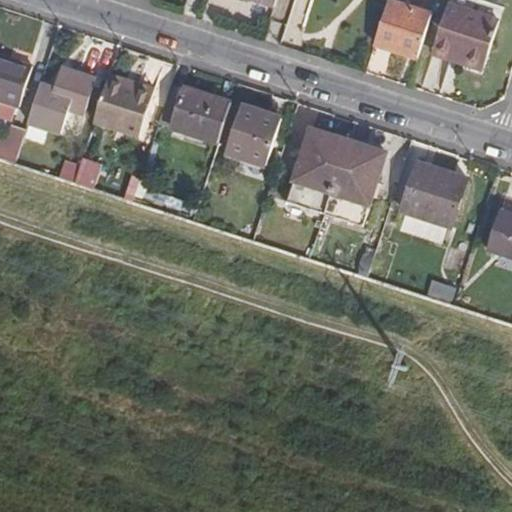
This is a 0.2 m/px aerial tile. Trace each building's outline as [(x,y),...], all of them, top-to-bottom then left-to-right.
[(431,15),(388,1),(374,44),(417,58),(431,15)] [(430,54),(450,61),(452,54),(483,64),(496,22),(445,7),(430,54)] [(33,66),(0,54),(0,100),(20,107),(33,66)] [(481,71),(483,64),(452,54),(450,61),(481,71)] [(41,81),(28,120),(61,131),(70,106),(84,110),(95,76),(62,65),(62,67),(56,86),(41,81)] [(110,75),(95,122),(139,136),(154,89),(110,75)] [(173,128),(187,86),(171,83),(159,123),(173,128)] [(173,128),(218,143),(232,100),(187,86),(173,128)] [(251,156),(268,161),(282,118),(242,104),(226,150),(250,159),(251,156)] [(8,118),(0,142),(0,152),(16,158),(26,124),(8,118)] [(324,214),(348,140),(312,128),(288,202),(324,214)] [(386,152),(348,140),(324,214),(362,227),(386,152)] [(81,161),(75,177),(135,196),(140,180),(81,161)] [(403,209),(452,226),(467,180),(418,163),(403,209)] [(254,235),(262,211),(254,208),(245,232),(254,235)] [(489,243),(511,250),(511,213),(500,210),(489,243)] [(455,297),(459,284),(434,274),(429,288),(455,297)]
